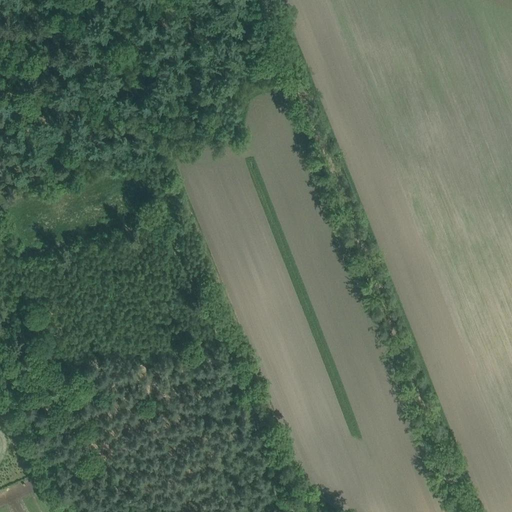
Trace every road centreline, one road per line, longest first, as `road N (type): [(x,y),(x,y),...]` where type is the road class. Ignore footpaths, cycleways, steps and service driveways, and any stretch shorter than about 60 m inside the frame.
road 1 (track): [(462,511),(261,0)]
road 2 (track): [(306,511),(172,239),(154,219),(16,254),(0,215)]
